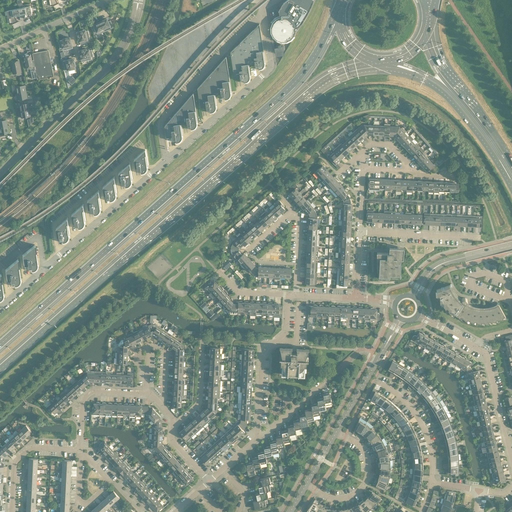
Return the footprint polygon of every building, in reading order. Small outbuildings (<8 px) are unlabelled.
[(21,0),(17,0),(19,8),(30,6),(30,3),(23,5),(21,0)] [(309,10),(311,7),(312,5),(312,4),(313,1),(313,0),(287,0),(283,3),(278,12),(279,12),(280,18),(276,20),(276,21),(275,20),(273,22),(274,23),(273,24),(272,28),(272,33),(274,37),(277,40),(282,41),(286,41),(290,39),(293,36),(295,32),(295,28),(298,27),(299,27),(300,25),(302,22),(304,20),(305,17),(307,15),(308,13),(309,10)] [(30,6),(19,8),(20,15),(23,14),(25,14),(25,18),(24,19),(32,15),(31,13),(32,12),(30,6)] [(12,24),(19,21),(18,21),(15,16),(17,15),(17,16),(20,15),(19,8),(7,11),(8,17),(11,17),(13,24),(12,24)] [(107,19),(100,22),(104,32),(111,28),(110,26),(113,25),(110,21),(108,22),(107,19)] [(92,29),(94,33),(97,32),(98,35),(104,32),(100,22),(93,25),(95,28),(92,29)] [(245,38),(249,64),(255,63),(255,67),(258,66),(259,70),(259,69),(260,69),(261,69),(262,69),(263,69),(263,68),(264,67),(265,66),(265,65),(265,64),(265,63),(264,63),(264,62),(265,62),(259,24),(245,38)] [(90,39),(88,30),(86,31),(85,30),(78,32),(77,33),(78,39),(79,39),(81,44),(88,42),(88,40),(90,39)] [(73,48),(70,38),(70,37),(63,39),(64,40),(61,40),(61,41),(59,42),(60,48),(62,48),(63,50),(73,48)] [(250,75),(249,64),(245,38),(230,52),(234,77),(240,76),(240,80),(243,80),(244,83),(244,82),(245,82),(246,82),(246,83),(247,82),(248,82),(249,81),(250,80),(250,79),(251,78),(251,77),(250,77),(250,76),(250,75)] [(275,48),(276,53),(277,53),(278,54),(282,54),(282,52),(284,52),(283,47),(281,47),(281,46),(276,46),(277,48),(275,48)] [(93,56),(92,50),(89,50),(89,49),(86,50),(86,49),(80,51),(80,52),(79,52),(82,62),(91,59),(91,57),(93,56)] [(54,76),(48,50),(32,53),(36,69),(38,80),(54,76)] [(33,67),(32,60),(30,54),(24,55),(27,68),(28,69),(33,68),(32,67),(33,67)] [(212,73),(215,94),(221,93),(221,97),(224,96),(225,100),(225,99),(226,99),(227,99),(228,99),(229,99),(230,98),(230,97),(231,96),(231,95),(231,94),(231,93),(230,93),(230,92),(231,92),(226,57),(212,73)] [(75,65),(74,59),(73,59),(63,61),(65,71),(75,68),(74,66),(75,65)] [(19,61),(11,62),(13,74),(21,72),(19,61)] [(217,105),(215,94),(212,73),(197,89),(200,107),(206,106),(207,110),(210,109),(210,113),(211,113),(210,112),(211,112),(212,112),(212,113),(213,112),(214,112),(215,111),(215,110),(216,109),(217,108),(217,107),(216,107),(216,106),(216,105),(217,105)] [(27,97),(26,91),(17,93),(19,101),(25,100),(24,98),(27,97)] [(179,110),(181,124),(187,123),(187,127),(190,126),(191,130),(191,129),(193,129),(194,129),(195,129),(196,128),(196,127),(197,126),(197,125),(197,124),(198,123),(197,123),(196,122),(197,122),(193,93),(179,110)] [(29,109),(28,103),(25,104),(25,102),(19,103),(19,105),(20,111),(29,109)] [(30,115),(29,109),(20,111),(18,111),(19,118),(30,115)] [(183,135),(181,124),(179,110),(165,126),(166,137),(172,136),(173,140),(176,139),(176,143),(177,143),(177,142),(178,142),(178,143),(179,142),(180,142),(181,141),(182,140),(182,139),(183,138),(183,137),(183,136),(182,136),(182,135),(183,135)] [(368,135),(368,125),(364,125),(362,127),(361,125),(357,129),(365,138),(368,135)] [(405,133),(406,132),(402,127),(401,128),(399,127),(395,126),(395,136),(397,139),(405,133)] [(357,129),(353,133),(361,142),(363,140),(363,139),(365,138),(357,129)] [(349,136),(350,138),(357,145),(358,143),(359,143),(361,142),(353,133),(349,136)] [(408,137),(405,133),(397,139),(399,141),(399,142),(401,144),(408,137)] [(403,145),(405,147),(412,141),(408,137),(401,144),(402,145),(403,145)] [(350,138),(346,141),(353,149),(355,147),(355,146),(357,145),(350,138)] [(346,141),(342,145),(349,152),(350,150),(351,151),(353,149),(346,141)] [(415,144),(412,141),(405,147),(406,149),(406,150),(408,152),(415,145),(415,144)] [(341,143),(337,147),(345,156),(347,155),(347,154),(349,152),(342,145),(341,143)] [(417,143),(415,144),(415,145),(408,152),(409,153),(410,153),(412,155),(419,149),(421,148),(417,143)] [(333,151),(334,152),(341,159),(342,158),(343,158),(345,156),(337,147),(333,151)] [(423,152),(419,149),(412,155),(414,157),(414,158),(415,160),(423,153),(423,152)] [(138,171),(141,170),(141,174),(142,174),(142,173),(143,173),(144,173),(145,173),(146,172),(147,171),(147,170),(147,169),(148,168),(148,167),(147,167),(147,166),(148,166),(145,150),(134,160),(135,168),(137,167),(138,171)] [(424,151),(423,152),(423,153),(415,160),(417,161),(418,161),(419,163),(426,157),(427,157),(428,156),(424,151)] [(339,161),(341,159),(334,152),(330,156),(329,154),(327,156),(335,165),(339,162),(339,161)] [(430,161),(427,157),(426,157),(419,163),(421,165),(421,166),(422,168),(430,161)] [(433,164),(430,161),(422,168),(424,169),(425,169),(427,171),(428,170),(430,172),(438,165),(436,162),(433,164)] [(121,181),(122,185),(122,184),(125,184),(126,188),(126,187),(127,187),(127,186),(128,187),(129,187),(130,186),(131,185),(131,184),(132,183),(132,182),(132,181),(131,181),(131,180),(132,179),(130,164),(118,174),(120,181),(121,181)] [(320,175),(326,169),(323,165),(320,167),(316,171),(320,175)] [(320,175),(323,179),(330,173),(326,169),(320,175)] [(330,173),(323,179),(327,183),(334,177),(330,173)] [(115,193),(116,193),(114,177),(103,187),(104,195),(106,195),(106,198),(107,198),(109,198),(110,201),(111,200),(112,200),(112,201),(113,201),(114,200),(115,200),(115,199),(116,198),(116,197),(116,196),(117,195),(116,195),(116,194),(115,193)] [(327,183),(331,187),(337,181),(334,177),(327,183)] [(334,191),(341,185),(337,181),(331,187),(334,191)] [(450,183),(450,191),(458,192),(459,184),(453,183),(450,183)] [(289,194),(292,198),(299,192),(296,188),(298,186),(296,184),(288,191),(290,193),(289,194)] [(334,191),(338,195),(345,189),(341,185),(334,191)] [(342,200),(342,199),(343,200),(343,201),(350,199),(350,198),(349,197),(349,196),(348,195),(347,194),(348,194),(345,189),(338,195),(342,200)] [(98,191),(87,201),(88,209),(90,209),(91,212),(94,212),(94,215),(95,215),(95,214),(96,214),(96,215),(97,214),(98,214),(99,213),(100,213),(100,212),(101,211),(101,210),(101,209),(100,209),(100,208),(100,207),(101,207),(98,191)] [(303,196),(299,192),(292,198),(296,202),(303,196)] [(296,202),(300,206),(306,200),(303,196),(296,202)] [(343,203),(343,209),(352,210),(352,204),(351,204),(351,203),(351,202),(351,201),(350,200),(350,199),(343,201),(344,202),(344,203),(344,204),(343,203)] [(273,205),(274,206),(281,213),(285,209),(283,208),(285,206),(279,200),(278,202),(277,201),(273,205)] [(310,204),(306,200),(300,206),(303,210),(310,204)] [(314,209),(310,204),(303,210),(307,215),(308,214),(309,215),(309,216),(316,213),(316,212),(315,211),(314,210),(313,209),(314,209)] [(72,215),(73,223),(75,222),(75,226),(76,226),(78,225),(79,229),(79,228),(80,228),(81,228),(81,229),(82,228),(83,228),(83,227),(84,226),(85,226),(85,225),(85,224),(85,223),(84,223),(84,222),(84,221),(85,221),(83,205),(72,215)] [(277,217),(281,213),(274,206),(270,210),(277,217)] [(266,214),(273,220),(277,217),(270,210),(266,214)] [(308,218),(308,224),(317,224),(317,218),(317,217),(317,216),(317,215),(316,214),(316,213),(309,216),(310,217),(310,218),(308,218)] [(269,224),(273,220),(266,214),(262,217),(269,224)] [(482,216),(473,216),(472,226),(481,227),(482,216)] [(258,221),(264,228),(269,224),(262,217),(258,221)] [(69,235),(70,235),(67,219),(56,229),(57,237),(59,236),(60,240),(60,239),(63,239),(63,243),(64,243),(63,242),(64,242),(65,242),(66,242),(67,242),(68,241),(69,240),(69,239),(69,238),(70,237),(70,236),(69,236),(69,235)] [(260,231),(264,228),(258,221),(254,225),(260,231)] [(250,228),(256,235),(260,231),(254,225),(250,228)] [(252,239),(256,235),(250,228),(246,232),(252,239)] [(242,235),(248,242),(252,239),(246,232),(242,235)] [(244,246),(248,242),(242,235),(239,239),(238,239),(244,245),(243,245),(244,246)] [(239,249),(243,245),(244,245),(238,239),(239,239),(238,238),(233,242),(234,242),(233,243),(233,244),(232,244),(232,245),(231,246),(231,247),(231,248),(231,249),(239,249),(239,248),(239,249)] [(37,265),(36,264),(36,263),(37,263),(35,245),(22,255),(23,265),(27,265),(27,268),(28,268),(30,268),(31,272),(31,271),(32,270),(33,270),(33,271),(34,271),(35,270),(36,270),(36,269),(37,268),(37,267),(37,266),(37,265)] [(400,275),(401,254),(404,254),(404,248),(389,247),(389,253),(377,252),(377,271),(378,271),(378,278),(384,278),(384,276),(395,277),(395,275),(400,275)] [(239,250),(239,249),(231,249),(231,250),(231,251),(231,252),(231,253),(232,254),(233,255),(233,256),(237,260),(237,259),(243,254),(239,250)] [(244,253),(243,254),(237,259),(237,260),(241,263),(248,257),(244,253)] [(251,261),(248,257),(241,263),(245,267),(251,261)] [(20,278),(18,259),(5,270),(6,280),(10,280),(10,283),(11,283),(13,283),(14,287),(14,286),(15,285),(16,285),(16,286),(17,286),(18,285),(19,285),(19,284),(20,283),(20,282),(20,281),(20,280),(20,279),(19,279),(20,278)] [(255,267),(254,266),(255,266),(251,261),(245,267),(248,272),(249,271),(249,272),(250,272),(251,273),(252,274),(253,274),(256,268),(256,267),(255,267)] [(257,268),(256,268),(253,274),(254,275),(255,275),(256,275),(257,275),(258,276),(264,276),(264,267),(258,267),(258,268),(257,268)] [(348,286),(348,280),(337,279),(336,287),(340,288),(340,285),(348,286)] [(207,288),(210,293),(218,285),(219,286),(219,285),(220,285),(218,283),(217,283),(214,281),(213,282),(211,280),(202,288),(205,290),(207,288)] [(222,290),(223,290),(223,289),(224,289),(222,287),(221,288),(219,286),(218,285),(210,293),(209,294),(213,299),(214,297),(222,290)] [(465,302),(467,301),(467,300),(467,299),(466,299),(466,298),(465,298),(464,298),(463,298),(462,298),(461,299),(459,297),(455,294),(453,289),(451,285),(436,290),(437,298),(439,297),(441,305),(443,303),(446,311),(448,309),(453,315),(454,313),(457,314),(456,314),(462,321),(463,318),(469,324),(470,321),(477,325),(477,322),(484,325),(484,323),(492,325),(492,322),(500,322),(499,320),(507,319),(499,305),(494,307),(489,308),(484,309),(478,308),(473,307),(469,306),(464,303),(465,302)] [(225,292),(223,290),(222,290),(214,297),(218,302),(227,294),(228,294),(226,291),(225,292)] [(221,307),(223,306),(231,298),(230,296),(229,297),(227,294),(218,302),(217,303),(221,307)] [(233,300),(231,298),(223,306),(229,313),(233,304),(231,302),(232,300),(233,300)] [(233,304),(229,313),(238,313),(238,301),(236,302),(236,304),(233,304)] [(274,303),(274,304),(274,317),(282,317),(282,306),(280,305),(277,304),(277,303),(274,303)] [(317,306),(317,305),(315,304),(314,306),(309,306),(308,314),(310,314),(310,317),(316,317),(317,306)] [(371,308),(371,309),(370,320),(379,320),(380,315),(379,314),(379,313),(378,313),(377,313),(377,312),(377,309),(373,309),(373,307),(370,308),(371,308)] [(149,327),(144,330),(150,341),(151,338),(150,337),(152,335),(153,325),(149,324),(148,325),(149,327)] [(156,325),(153,325),(152,335),(155,337),(154,339),(154,341),(162,329),(156,325)] [(143,328),(138,330),(143,340),(146,339),(148,342),(150,341),(144,330),(143,328)] [(167,332),(162,329),(154,341),(156,342),(158,339),(161,341),(166,334),(167,332)] [(139,342),(143,340),(138,330),(133,333),(138,343),(139,346),(141,345),(139,342)] [(411,340),(419,345),(425,334),(423,333),(422,334),(419,332),(417,336),(416,336),(415,335),(414,336),(413,336),(411,340)] [(128,336),(128,337),(134,349),(136,348),(134,344),(138,343),(133,333),(128,336)] [(171,337),(166,334),(161,341),(164,343),(162,346),(164,348),(166,344),(171,337)] [(419,345),(424,348),(430,338),(427,337),(427,335),(425,334),(419,345)] [(167,350),(169,351),(176,340),(177,338),(172,335),(171,337),(166,344),(169,346),(167,350)] [(121,341),(120,342),(128,348),(131,346),(132,348),(134,349),(128,337),(123,340),(122,340),(121,340),(121,341)] [(432,340),(430,338),(424,348),(429,351),(435,340),(434,339),(432,340)] [(181,343),(176,340),(169,351),(171,350),(173,348),(175,350),(185,345),(184,344),(181,342),(181,343)] [(429,351),(435,354),(440,344),(437,343),(438,341),(435,340),(429,351)] [(119,352),(132,353),(130,351),(128,351),(128,348),(120,342),(119,344),(119,345),(119,346),(119,352)] [(435,354),(440,357),(446,346),(444,345),(443,346),(440,344),(435,354)] [(175,350),(175,355),(184,355),(184,350),(186,350),(186,346),(185,345),(175,350)] [(440,357),(445,360),(450,350),(447,349),(448,347),(446,346),(440,357)] [(288,375),(287,376),(288,376),(288,374),(298,374),(298,376),(299,376),(299,375),(304,376),(305,366),(306,366),(307,360),(308,361),(308,360),(305,360),(309,350),(309,349),(297,349),(297,351),(291,351),(291,348),(280,348),(279,348),(280,348),(282,359),(279,359),(281,359),(281,365),(282,365),(282,375),(288,375)] [(453,352),(450,350),(445,360),(450,363),(456,352),(455,351),(453,352)] [(450,363),(455,366),(461,356),(458,355),(458,353),(456,352),(450,363)] [(455,366),(461,369),(467,358),(466,358),(465,357),(464,358),(461,356),(455,366)] [(469,359),(467,358),(461,369),(466,372),(467,372),(471,369),(470,367),(469,366),(471,362),(468,361),(469,359)] [(391,377),(399,363),(393,360),(388,370),(391,371),(389,377),(391,377)] [(399,363),(391,377),(392,378),(396,374),(398,375),(404,366),(399,363)] [(404,366),(398,375),(401,377),(398,382),(400,383),(409,370),(404,366)] [(467,373),(468,379),(480,376),(478,370),(473,372),(473,371),(472,370),(471,369),(467,372),(467,373)] [(409,370),(400,383),(401,384),(405,380),(407,382),(414,374),(409,370)] [(79,377),(81,379),(87,385),(88,383),(89,384),(90,386),(91,385),(86,371),(79,377)] [(95,382),(95,374),(95,372),(86,371),(91,385),(93,385),(92,383),(92,382),(95,382)] [(414,374),(407,382),(410,384),(407,389),(408,390),(419,378),(414,374)] [(419,378),(408,390),(409,391),(414,388),(416,390),(423,382),(419,378)] [(76,380),(75,380),(85,391),(86,390),(85,387),(87,385),(81,379),(78,381),(76,380)] [(84,392),(85,391),(75,380),(75,381),(72,384),(79,392),(81,390),(84,392)] [(423,382),(416,390),(418,392),(415,396),(416,398),(428,387),(423,382)] [(77,394),(79,392),(72,384),(69,387),(68,387),(67,387),(77,398),(78,397),(77,394)] [(483,392),(482,386),(471,389),(472,394),(483,392)] [(76,399),(77,398),(67,387),(67,388),(68,391),(65,393),(71,399),(73,397),(76,399)] [(428,387),(416,398),(417,399),(422,396),(424,398),(432,391),(428,387)] [(63,391),(59,395),(69,405),(70,404),(69,401),(71,399),(65,393),(63,391)] [(370,401),(376,404),(381,394),(375,391),(374,394),(371,392),(369,398),(371,399),(370,401)] [(432,391),(424,398),(425,400),(422,405),(423,406),(436,396),(432,391)] [(322,394),(323,398),(325,406),(332,404),(329,392),(322,394)] [(386,398),(381,394),(376,404),(380,407),(386,398)] [(68,407),(69,405),(59,395),(60,398),(57,400),(63,406),(65,404),(68,407)] [(436,396),(423,406),(424,407),(429,405),(430,407),(439,401),(436,396)] [(323,398),(316,399),(317,403),(319,411),(326,410),(325,406),(323,398)] [(391,402),(386,398),(380,407),(385,410),(391,402)] [(52,401),(51,402),(61,413),(62,412),(61,408),(63,406),(57,400),(56,399),(53,402),(52,401)] [(181,407),(182,401),(173,401),(172,406),(171,406),(171,408),(175,409),(175,407),(181,407)] [(439,401),(430,407),(432,410),(428,413),(428,415),(443,407),(439,401)] [(60,414),(61,413),(51,402),(51,403),(48,406),(55,414),(57,412),(60,414)] [(208,402),(208,407),(217,411),(217,408),(219,408),(220,402),(208,402)] [(396,406),(391,402),(385,410),(389,414),(396,406)] [(475,405),(476,410),(487,407),(486,402),(475,405)] [(310,404),(311,408),(313,417),(313,416),(320,415),(319,411),(317,403),(310,404)] [(136,405),(136,406),(135,416),(141,417),(141,414),(145,414),(145,406),(142,406),(138,406),(138,404),(135,404),(135,405),(136,405)] [(149,407),(145,406),(145,414),(146,414),(150,418),(157,412),(152,408),(151,409),(149,407)] [(401,410),(396,406),(389,414),(393,417),(401,410)] [(208,407),(204,411),(211,419),(216,416),(214,414),(217,411),(208,407)] [(443,407),(428,415),(429,416),(435,414),(436,417),(446,412),(443,407)] [(311,408),(305,410),(305,414),(306,414),(307,422),(308,422),(314,420),(313,416),(313,417),(311,408)] [(405,415),(401,410),(393,417),(396,422),(405,415)] [(204,411),(200,414),(207,423),(211,419),(204,411)] [(161,417),(157,412),(150,418),(154,423),(154,424),(161,425),(162,420),(160,418),(161,417)] [(446,412),(436,417),(437,420),(433,423),(433,424),(448,418),(446,412)] [(477,415),(479,421),(490,418),(489,413),(477,415)] [(200,414),(196,418),(203,427),(207,423),(200,414)] [(250,414),(241,414),(241,423),(247,426),(247,420),(250,420),(250,414)] [(299,415),(299,419),(300,419),(301,427),(302,427),(308,426),(308,422),(307,422),(306,414),(305,414),(299,415)] [(409,420),(405,415),(396,422),(400,426),(409,420)] [(366,423),(367,422),(360,417),(354,431),(359,434),(360,432),(365,424),(366,423)] [(196,418),(192,422),(199,430),(203,427),(196,418)] [(448,418),(433,424),(434,426),(440,425),(441,427),(451,424),(448,418)] [(300,419),(299,419),(293,420),(294,424),(296,433),(302,431),(302,427),(301,427),(300,419)] [(412,426),(409,420),(400,426),(403,431),(412,426)] [(364,437),(365,436),(371,428),(372,428),(373,426),(367,421),(367,422),(366,423),(365,424),(360,432),(359,434),(364,437)] [(195,434),(199,430),(192,422),(188,425),(195,434)] [(241,423),(234,429),(240,435),(244,432),(243,430),(247,426),(241,423)] [(480,426),(481,431),(492,428),(491,423),(480,426)] [(152,427),(152,433),(162,434),(163,434),(164,434),(164,432),(163,431),(163,428),(161,428),(161,425),(154,424),(154,427),(152,427)] [(287,426),(288,430),(290,438),(297,436),(296,433),(294,424),(287,426)] [(451,424),(441,427),(442,430),(437,433),(437,434),(453,429),(451,424)] [(26,425),(22,429),(28,436),(29,435),(32,432),(26,425)] [(191,437),(195,434),(188,425),(184,429),(191,437)] [(403,431),(405,436),(415,431),(412,426),(403,431)] [(240,435),(234,429),(233,427),(229,431),(236,439),(240,435)] [(368,441),(369,440),(377,433),(372,428),(371,428),(365,436),(364,437),(368,441)] [(494,434),(492,428),(481,431),(483,436),(494,434)] [(22,429),(18,433),(24,439),(27,437),(28,438),(30,436),(29,435),(28,436),(22,429)] [(187,441),(191,437),(184,429),(179,433),(187,441)] [(453,429),(437,434),(438,436),(444,435),(444,438),(455,435),(453,429)] [(284,443),(291,442),(290,438),(288,430),(281,431),(282,435),(284,443)] [(24,439),(18,433),(16,431),(12,434),(14,436),(20,443),(21,442),(24,439)] [(229,431),(225,434),(232,443),(236,439),(229,431)] [(417,437),(415,431),(405,436),(407,441),(417,437)] [(372,446),(373,445),(381,439),(377,433),(369,440),(368,441),(371,446),(372,446)] [(232,443),(225,434),(221,438),(228,446),(232,443)] [(275,437),(276,440),(278,449),(285,447),(284,443),(282,435),(275,437)] [(455,435),(444,438),(445,441),(440,443),(440,445),(456,441),(455,435)] [(22,444),(21,442),(20,443),(14,436),(10,440),(16,447),(19,444),(20,446),(22,444)] [(375,451),(376,450),(385,446),(385,445),(386,446),(387,445),(384,437),(382,439),(381,439),(373,445),(372,446),(374,451),(375,451)] [(419,443),(417,437),(407,441),(409,446),(419,443)] [(221,438),(216,442),(224,450),(228,446),(221,438)] [(151,439),(151,448),(162,444),(162,443),(162,440),(151,439)] [(496,444),(495,439),(484,442),(485,447),(496,444)] [(13,449),(16,447),(10,440),(6,444),(12,450),(13,449)] [(272,454),(273,456),(279,454),(278,449),(276,440),(269,442),(270,446),(272,454)] [(99,454),(108,445),(105,441),(103,443),(102,443),(100,444),(100,445),(98,447),(100,449),(97,452),(99,454)] [(224,450),(216,442),(212,445),(220,454),(224,450)] [(421,449),(419,443),(409,446),(411,452),(421,449)] [(12,453),(14,451),(13,449),(12,450),(6,444),(2,447),(8,454),(11,451),(12,453)] [(162,445),(162,444),(151,448),(157,454),(165,447),(163,445),(162,445)] [(376,456),(377,456),(378,456),(388,453),(388,452),(388,453),(390,452),(388,444),(387,445),(386,446),(385,445),(385,446),(376,450),(375,451),(376,456)] [(485,447),(486,452),(498,449),(496,444),(485,447)] [(104,453),(106,455),(112,449),(109,446),(108,445),(99,454),(100,456),(104,453)] [(212,445),(208,449),(216,457),(220,454),(212,445)] [(157,454),(161,459),(169,451),(166,449),(167,447),(165,446),(165,447),(157,454)] [(266,459),(273,458),(273,456),(272,454),(270,446),(263,447),(264,451),(266,459)] [(104,460),(106,462),(116,453),(112,449),(106,455),(107,457),(104,460)] [(208,449),(204,452),(212,461),(216,457),(208,449)] [(173,456),(170,453),(171,452),(169,450),(169,451),(161,459),(159,460),(163,464),(165,463),(173,456)] [(260,465),(267,463),(266,459),(264,451),(257,453),(258,457),(258,456),(260,465)] [(208,465),(212,461),(204,452),(200,456),(208,465)] [(378,462),(379,462),(389,460),(388,453),(388,452),(388,453),(378,456),(377,456),(378,462)] [(111,461),(113,463),(119,457),(116,453),(106,462),(108,464),(111,461)] [(499,454),(488,457),(489,462),(500,460),(499,454)] [(173,456),(165,463),(169,467),(177,460),(175,458),(176,456),(173,455),(173,456)] [(254,470),(261,469),(260,465),(258,456),(258,457),(251,458),(252,462),(254,470)] [(112,468),(113,470),(123,461),(119,457),(113,463),(115,465),(112,468)] [(169,467),(173,472),(181,465),(181,464),(179,462),(180,461),(177,459),(177,460),(169,467)] [(118,469),(120,471),(128,464),(124,460),(123,461),(113,470),(115,472),(118,469)] [(378,468),(380,468),(390,468),(390,467),(391,467),(391,468),(392,468),(392,460),(390,460),(389,460),(379,462),(378,462),(378,468)] [(252,462),(246,463),(248,475),(255,474),(254,470),(252,462)] [(132,468),(128,464),(120,471),(122,473),(119,476),(121,478),(130,469),(132,468)] [(173,472),(177,476),(185,469),(183,467),(184,465),(181,464),(181,465),(173,472)] [(490,468),(492,473),(503,470),(502,465),(490,468)] [(459,466),(443,466),(443,468),(448,469),(448,472),(449,472),(449,474),(459,475),(459,466)] [(177,476),(181,481),(189,473),(187,471),(188,469),(185,468),(185,469),(177,476)] [(126,477),(127,479),(134,473),(130,469),(121,478),(122,480),(126,477)] [(189,473),(181,481),(185,485),(193,478),(191,475),(192,474),(189,472),(189,473)] [(126,484),(128,486),(137,477),(134,473),(127,479),(129,481),(126,484)] [(377,479),(378,480),(388,482),(390,475),(389,475),(380,474),(379,474),(378,474),(376,479),(377,479)] [(505,481),(504,475),(493,478),(494,484),(505,481)] [(260,479),(261,485),(261,486),(269,484),(273,483),(272,476),(260,479)] [(133,485),(135,487),(141,481),(138,478),(137,477),(128,486),(129,488),(133,485)] [(389,482),(388,482),(378,480),(377,479),(374,485),(385,490),(389,482)] [(133,492),(135,494),(145,485),(141,481),(135,487),(136,489),(133,492)] [(271,491),(269,484),(261,486),(261,485),(257,486),(259,493),(267,491),(267,492),(271,491)] [(140,493),(142,495),(148,489),(145,485),(135,494),(137,496),(140,493)] [(419,494),(421,487),(410,485),(409,490),(419,494)] [(141,500),(142,502),(152,493),(148,489),(142,495),(144,497),(141,500)] [(409,490),(407,496),(417,500),(419,494),(409,490)] [(113,491),(109,495),(118,505),(119,504),(116,500),(119,498),(113,491)] [(255,494),(256,501),(264,499),(268,498),(267,492),(267,491),(259,493),(255,494)] [(376,504),(381,498),(371,491),(367,496),(368,497),(376,504)] [(447,491),(445,499),(454,501),(455,495),(454,495),(455,492),(447,491)] [(147,501),(149,503),(156,497),(152,494),(152,493),(142,502),(144,504),(147,501)] [(109,495),(105,499),(111,505),(114,502),(117,506),(118,505),(109,495)] [(363,499),(364,501),(370,509),(376,504),(368,497),(367,496),(367,495),(363,499)] [(417,500),(407,496),(405,501),(414,506),(417,500)] [(148,508),(150,510),(159,501),(156,497),(149,503),(151,505),(148,508)] [(454,501),(445,499),(443,498),(441,504),(443,504),(452,507),(454,501)] [(111,505),(105,499),(101,502),(110,511),(111,511),(108,508),(111,505)] [(266,506),(264,499),(256,501),(252,501),(254,509),(266,506)] [(358,503),(359,504),(363,511),(366,511),(370,509),(364,501),(363,499),(358,503)] [(319,505),(319,504),(319,503),(314,500),(307,510),(310,511),(314,511),(318,505),(319,505)] [(163,506),(159,501),(150,510),(151,511),(155,509),(156,511),(159,509),(159,510),(161,508),(163,506)] [(110,511),(101,502),(97,506),(102,511),(103,511),(106,510),(108,511),(110,511)] [(353,505),(354,507),(355,511),(363,511),(359,504),(358,503),(358,502),(353,505)]
